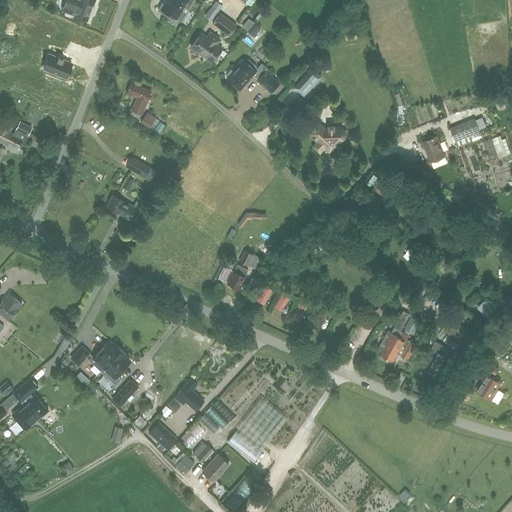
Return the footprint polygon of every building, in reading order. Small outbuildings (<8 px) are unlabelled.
[(74,16),(86,21),(94,0),(80,0),(80,1),(78,0),(70,0),(66,11),(74,15),(74,16)] [(165,0),(164,2),(162,2),(158,10),(168,16),(168,14),(181,21),(192,0),(165,0)] [(256,11),(263,7),(259,0),(252,0),(251,1),(256,11)] [(209,11),(214,15),(222,6),(216,2),(209,11)] [(253,24),(257,16),(250,12),(246,20),(253,24)] [(220,13),(212,23),(228,35),(236,25),(220,13)] [(211,62),(222,48),(216,44),(220,39),(210,32),(206,37),(201,33),(191,46),(211,62)] [(264,35),(260,41),(268,47),(273,41),(264,35)] [(48,54),(42,68),(64,77),(70,63),(48,54)] [(257,80),(271,92),(279,83),(265,71),(261,76),(256,71),(256,70),(254,69),(256,67),(256,65),(247,58),(245,61),(243,59),(232,71),(231,69),(226,74),(228,76),(226,78),(240,89),(252,75),(258,79),(257,80)] [(294,87),(304,96),(316,82),(315,81),(320,75),(311,67),(294,87)] [(130,82),(123,99),(133,103),(132,107),(127,105),(124,113),(146,121),(149,114),(144,112),(146,107),(153,110),(155,104),(148,101),(152,91),(130,82)] [(481,93),(473,95),(476,105),(484,103),(481,93)] [(480,114),(484,123),(489,122),(485,112),(480,114)] [(299,121),(298,122),(304,128),(311,121),(305,115),(299,121)] [(162,130),(169,120),(164,117),(157,127),(162,130)] [(15,128),(28,134),(31,126),(19,120),(15,128)] [(451,129),(456,141),(458,147),(473,141),(472,138),(480,135),(474,120),(451,129)] [(22,141),(23,138),(10,132),(12,128),(1,122),(0,123),(0,141),(18,150),(21,144),(23,145),(24,142),(22,141)] [(488,132),(500,128),(498,122),(486,126),(488,132)] [(322,126),(312,137),(318,142),(313,146),(319,152),(324,147),(334,137),(322,126)] [(507,155),(500,135),(492,138),(499,158),(507,155)] [(437,136),(434,137),(434,136),(432,137),(422,142),(430,162),(445,156),(437,136)] [(131,157),(126,166),(143,177),(149,167),(131,157)] [(382,195),(394,180),(385,173),(380,180),(374,176),(368,185),(382,195)] [(122,186),(128,190),(134,180),(128,177),(122,186)] [(107,207),(116,212),(117,211),(122,214),(122,215),(135,222),(141,210),(129,204),(128,205),(123,202),(124,201),(112,194),(108,201),(110,201),(107,207)] [(335,223),(344,230),(357,211),(350,206),(348,208),(346,207),(335,223)] [(266,218),(266,214),(258,214),(258,212),(247,212),(245,213),(237,223),(241,226),(247,218),(266,218)] [(230,239),(236,230),(232,228),(226,237),(230,239)] [(361,242),(370,249),(381,234),(375,229),(373,231),(371,229),(370,231),(361,242)] [(396,241),(392,247),(398,250),(402,245),(396,241)] [(239,261),(255,268),(260,258),(244,250),(239,261)] [(474,251),(471,259),(481,262),(484,254),(474,251)] [(26,263),(3,266),(4,273),(27,270),(26,263)] [(239,289),(245,276),(244,276),(248,269),(237,264),(233,271),(227,283),(239,289)] [(264,304),(273,288),(265,284),(256,300),(264,304)] [(436,300),(443,298),(438,287),(432,290),(436,300)] [(282,311),(290,295),(283,291),(274,307),(282,311)] [(18,308),(22,303),(9,293),(5,298),(0,303),(0,314),(8,321),(18,308)] [(487,298),(482,303),(486,306),(481,311),(490,320),(499,310),(487,298)] [(291,316),(299,320),(308,304),(300,300),(291,316)] [(321,308),(312,324),(319,328),(328,312),(321,308)] [(408,358),(416,344),(409,341),(408,342),(406,340),(409,335),(401,331),(410,314),(403,310),(391,332),(392,333),(381,354),(393,361),(397,353),(401,355),(402,355),(408,358)] [(413,334),(421,320),(411,315),(403,329),(413,334)] [(502,324),(508,331),(511,326),(511,316),(510,315),(502,324)] [(475,336),(452,317),(442,329),(465,348),(475,336)] [(457,344),(447,335),(443,339),(454,348),(457,344)] [(100,371),(120,349),(113,343),(112,345),(108,341),(93,357),(81,346),(70,358),(78,365),(85,357),(100,371)] [(443,355),(447,348),(435,341),(431,350),(436,353),(427,369),(436,374),(445,356),(443,355)] [(120,349),(100,371),(115,386),(121,379),(116,375),(129,361),(126,358),(128,356),(120,349)] [(491,399),(497,389),(496,388),(500,382),(492,377),(491,376),(493,374),(494,375),(498,369),(486,361),(482,367),(489,372),(488,374),(486,373),(476,389),(482,393),(482,394),(491,399)] [(29,393),(37,386),(30,377),(12,392),(18,399),(20,401),(29,393)] [(197,384),(190,379),(174,397),(182,405),(185,401),(195,410),(203,400),(192,390),(197,384)] [(130,380),(112,399),(119,406),(137,387),(130,380)] [(13,388),(7,381),(0,387),(0,388),(5,394),(13,388)] [(95,388),(90,383),(86,387),(90,392),(95,388)] [(12,392),(0,403),(0,406),(4,411),(18,399),(12,392)] [(23,404),(11,414),(25,430),(48,410),(34,395),(32,397),(29,393),(20,401),(23,404)] [(261,450),(270,439),(287,417),(261,397),(257,402),(235,431),(261,450)] [(218,399),(199,419),(214,433),(220,426),(223,429),(235,415),(218,399)] [(162,418),(164,416),(165,417),(171,410),(165,405),(158,414),(162,418)] [(142,410),(134,417),(139,422),(147,415),(142,410)] [(177,438),(158,422),(148,433),(166,450),(177,438)] [(198,424),(182,442),(190,450),(207,432),(198,424)] [(122,427),(115,426),(111,440),(118,442),(122,427)] [(252,461),(261,450),(235,431),(227,441),(252,461)] [(212,449),(207,445),(206,445),(202,442),(197,448),(192,453),(201,461),(212,449)] [(194,463),(182,452),(176,459),(173,456),(170,459),(176,464),(185,473),(194,463)] [(213,481),(229,464),(217,454),(202,471),(213,481)] [(23,476),(37,464),(30,455),(16,467),(23,476)] [(69,460),(60,465),(65,475),(74,470),(69,460)] [(223,501),(234,511),(263,479),(252,469),(223,501)] [(404,490),(400,495),(405,499),(409,495),(404,490)]
